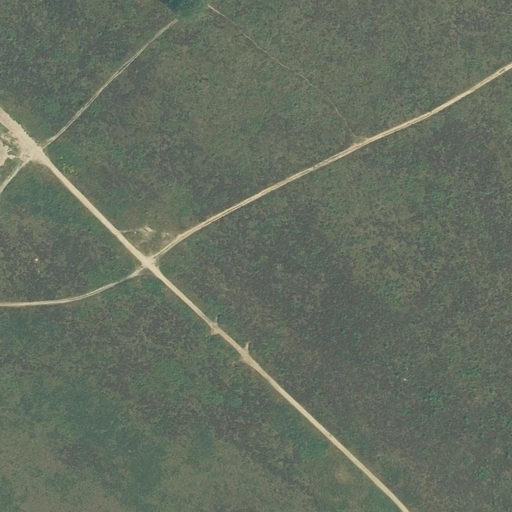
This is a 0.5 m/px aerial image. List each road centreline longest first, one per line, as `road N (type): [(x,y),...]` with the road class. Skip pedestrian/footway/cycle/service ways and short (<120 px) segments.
road 1 (track): [(406,511),(145,263)]
road 2 (track): [(145,263),(0,118)]
road 3 (track): [(145,263),(88,296),(0,305)]
